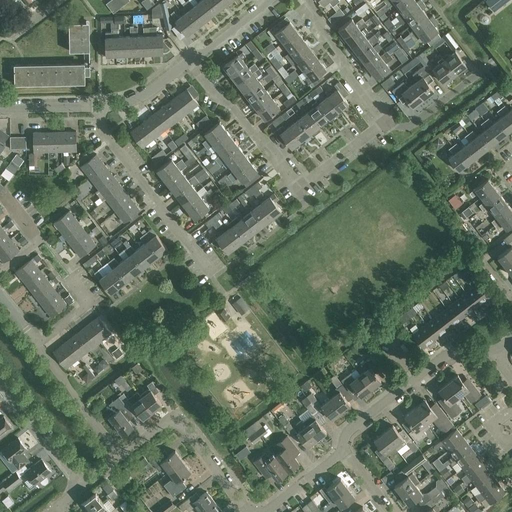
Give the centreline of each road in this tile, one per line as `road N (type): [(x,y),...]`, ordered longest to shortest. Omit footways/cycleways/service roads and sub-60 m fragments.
road 1 (residential): [(120,456),(174,417),(248,511)]
road 2 (residential): [(190,245),(101,129),(101,106)]
road 3 (residential): [(297,185),(190,62)]
road 4 (residential): [(384,121),(341,66),(306,0)]
road 5 (residential): [(36,344),(120,456)]
road 6 (residential): [(81,486),(0,380)]
road 7 (residential): [(384,121),(410,126),(485,68)]
